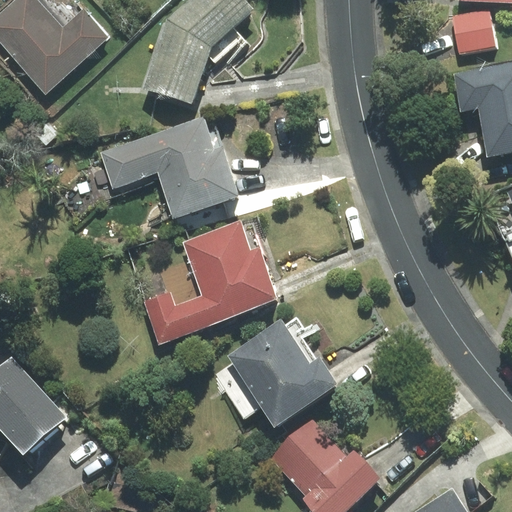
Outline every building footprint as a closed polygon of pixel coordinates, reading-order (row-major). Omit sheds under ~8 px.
[(108,38),(84,10),(63,29),(36,0),(15,0),(0,13),(0,42),(46,93),(108,38)] [(189,0),(168,19),(145,86),(191,102),(207,56),(217,66),(245,40),(234,27),(254,9),(246,0),(189,0)] [(489,10),(453,17),(460,53),(495,47),(489,10)] [(511,63),(454,74),(461,112),(478,108),(487,156),(511,151),(511,63)] [(206,129),(203,118),(101,154),(114,188),(156,173),(173,220),(240,197),(215,126),(206,129)] [(511,187),(504,191),(507,197),(491,204),(511,252),(511,187)] [(240,222),(184,242),(190,261),(160,272),(168,293),(144,302),(159,343),(275,298),(251,223),(242,227),(240,222)] [(280,321),(228,356),(233,363),(217,374),(246,417),(263,406),(275,425),(337,384),(320,358),(318,360),(303,338),(314,331),(310,324),(304,328),(297,318),(284,327),(280,321)] [(0,427),(23,453),(64,417),(12,358),(0,368),(0,427)] [(343,511),(380,478),(354,450),(346,457),(313,421),(272,460),(305,495),(303,499),(315,511),(343,511)] [(466,511),(452,489),(416,511),(466,511)]
